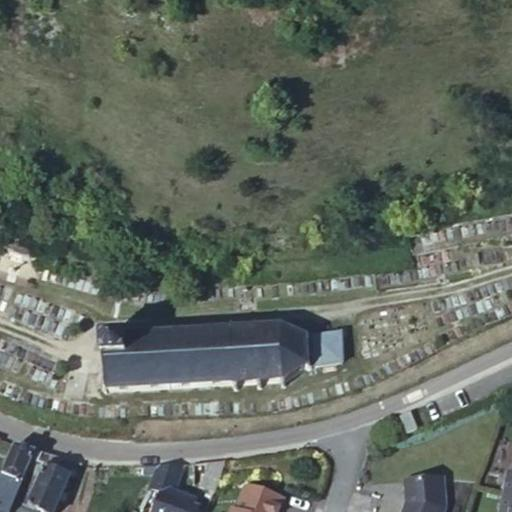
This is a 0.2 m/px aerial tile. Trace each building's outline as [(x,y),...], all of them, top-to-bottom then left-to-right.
[(342,368),(341,335),(320,336),(316,329),(299,320),(282,321),(282,327),(263,328),(263,322),(258,323),(258,328),(239,329),(237,323),(232,323),(233,330),(106,338),(102,334),(98,338),(102,341),(104,389),(101,394),(105,396),(108,393),(234,387),(234,392),(240,391),(240,386),(257,385),(258,391),(264,390),(264,385),(282,384),(283,388),(288,388),(288,381),(305,369),(305,373),(311,374),(311,370),(342,368)] [(410,415),(399,420),(406,437),(417,433),(410,415)] [(34,450),(15,444),(2,474),(0,473),(0,510),(3,511),(11,511),(36,450),(34,450)] [(74,464),(36,450),(11,511),(37,511),(38,511),(39,511),(55,511),(76,464),(74,464)] [(193,483),(214,491),(225,461),(192,464),(193,483)] [(152,475),(147,488),(160,493),(152,511),(196,511),(198,508),(193,505),(195,500),(173,491),(184,463),(156,464),(152,475)] [(156,464),(143,465),(144,476),(152,475),(156,464)] [(411,503),(407,511),(447,511),(449,508),(446,478),(409,481),(411,503)] [(275,511),(281,496),(246,484),(239,510),(233,507),(231,511),(275,511)] [(511,511),(511,492),(506,491),(501,511),(511,511)]
